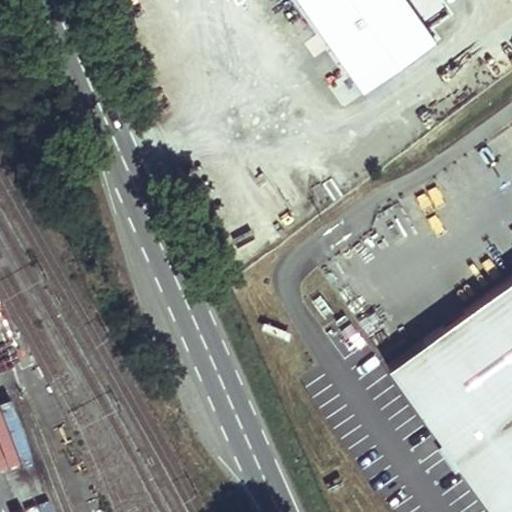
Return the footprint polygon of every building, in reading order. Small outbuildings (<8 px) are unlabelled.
[(340,32),(358,57),(365,52),(377,69),(409,46),(399,32),(387,15),(378,4),(340,32)] [(408,25),(396,8),(387,15),(399,32),(408,25)] [(463,59),(447,38),(407,67),(422,89),(463,59)] [(365,52),(358,57),(371,73),(377,69),(365,52)] [(493,511),(511,511),(511,266),(385,350),(493,511)] [(12,440),(19,473),(47,468),(40,435),(12,440)]
